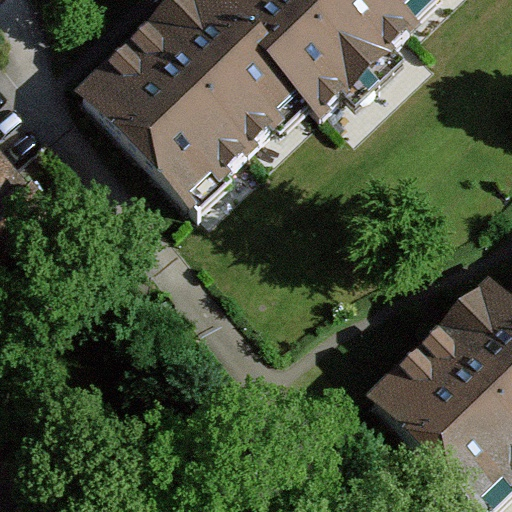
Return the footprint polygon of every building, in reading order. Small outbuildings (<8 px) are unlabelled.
[(276,64),(222,9),(212,0),(201,0),(85,113),(200,231),(312,122),(265,74),(276,64)] [(230,0),(222,9),(276,64),(265,74),(312,122),(329,140),(424,47),(417,40),(378,0),(230,0)] [(457,0),(378,0),(417,40),(457,0)] [(0,275),(54,229),(0,165),(0,275)] [(470,511),(511,511),(511,313),(492,295),(373,419),(470,511)] [(0,511),(18,511),(0,485),(0,511)]
